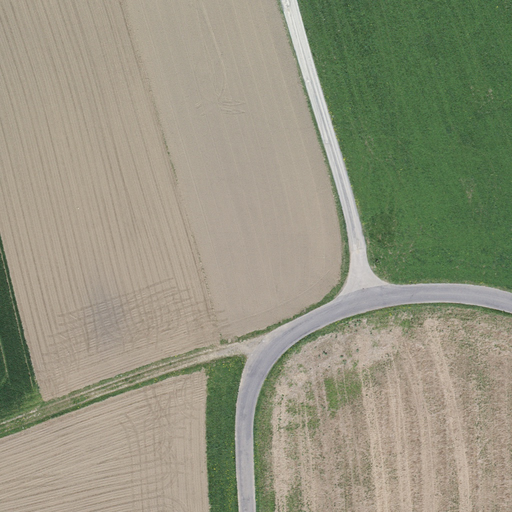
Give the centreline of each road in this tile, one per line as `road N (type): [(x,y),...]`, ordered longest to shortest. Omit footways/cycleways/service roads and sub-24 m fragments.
road 1 (unclassified): [(246,511),(244,417),(254,374),(275,345),(321,315),(368,298),(468,294),(511,303)]
road 2 (track): [(288,0),(368,298)]
road 3 (track): [(275,345),(202,356),(0,431)]
